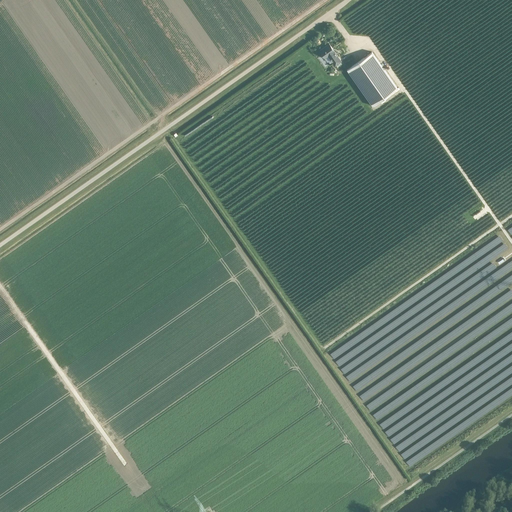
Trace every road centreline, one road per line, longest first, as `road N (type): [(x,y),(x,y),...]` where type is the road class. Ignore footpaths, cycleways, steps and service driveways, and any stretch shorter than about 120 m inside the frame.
road 1 (unclassified): [(349,0),(0,246)]
road 2 (track): [(126,466),(0,287)]
